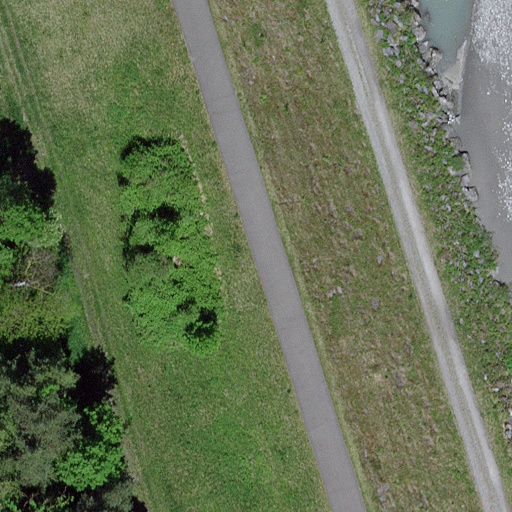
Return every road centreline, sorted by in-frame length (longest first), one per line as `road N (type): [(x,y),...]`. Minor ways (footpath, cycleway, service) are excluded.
road 1 (track): [(189,0),(348,511)]
road 2 (track): [(343,0),(500,511)]
